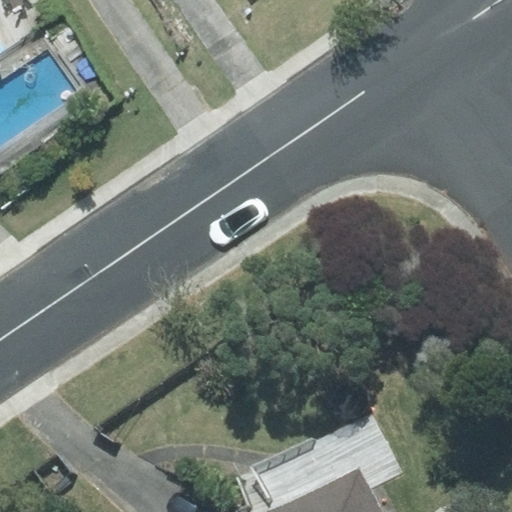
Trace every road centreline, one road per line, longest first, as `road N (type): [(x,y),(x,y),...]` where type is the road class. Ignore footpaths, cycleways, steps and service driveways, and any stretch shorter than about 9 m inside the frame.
road 1 (residential): [(0,341),(428,53)]
road 2 (residential): [(511,168),(428,53)]
